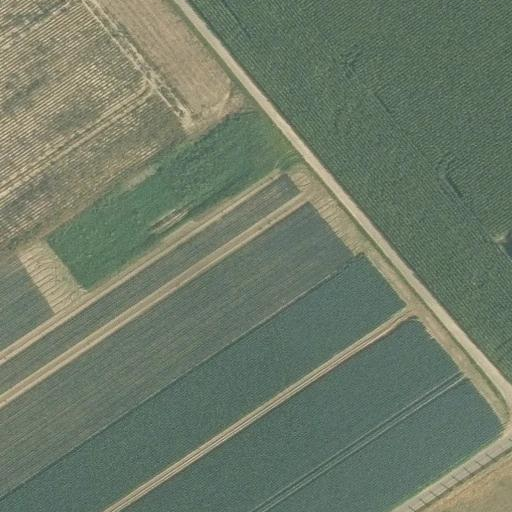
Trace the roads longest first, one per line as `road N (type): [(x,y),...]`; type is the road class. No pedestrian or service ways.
road 1 (track): [(178,0),(511,398)]
road 2 (track): [(511,440),(405,511)]
